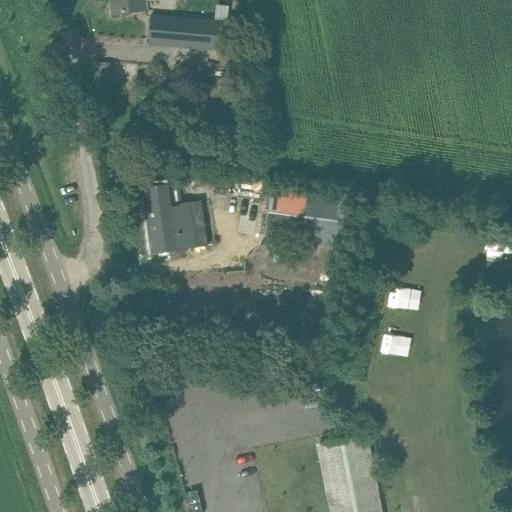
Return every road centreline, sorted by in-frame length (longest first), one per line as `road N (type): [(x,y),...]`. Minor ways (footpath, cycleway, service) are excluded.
road 1 (unclassified): [(139,511),(0,116)]
road 2 (primary): [(102,511),(0,217)]
road 3 (unclassified): [(55,511),(0,336)]
